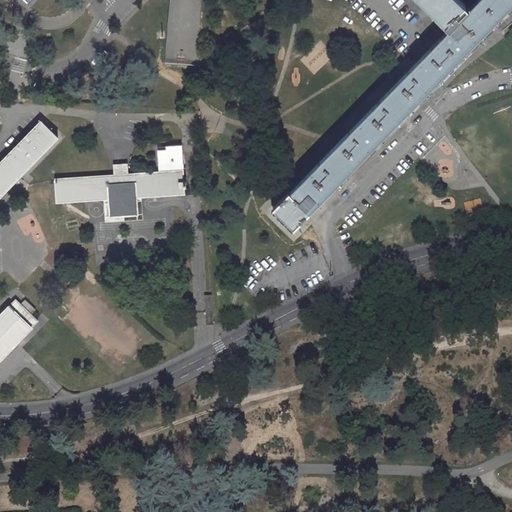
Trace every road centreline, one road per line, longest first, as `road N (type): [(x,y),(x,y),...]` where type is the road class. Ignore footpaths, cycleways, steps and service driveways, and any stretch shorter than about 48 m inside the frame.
road 1 (secondary): [(0,415),(98,401),(155,381),(352,282)]
road 2 (residential): [(511,77),(439,107),(333,216),(329,236),(352,282)]
road 3 (secondary): [(352,282),(458,247),(511,240)]
road 4 (residential): [(0,60),(71,68),(120,6)]
